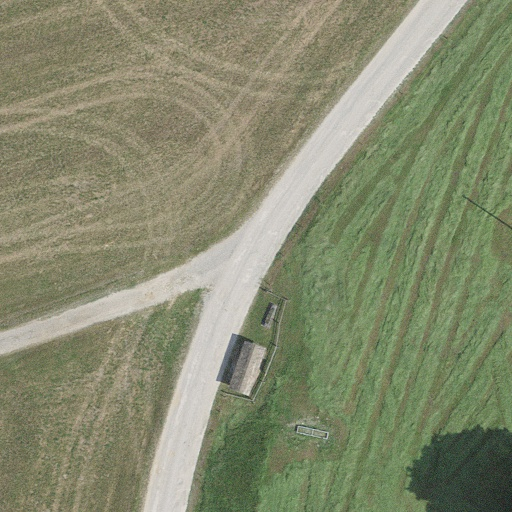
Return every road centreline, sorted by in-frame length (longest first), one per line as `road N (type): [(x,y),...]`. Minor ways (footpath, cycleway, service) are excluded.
road 1 (track): [(448,0),(247,258),(167,456),(160,511)]
road 2 (track): [(0,346),(247,258)]
